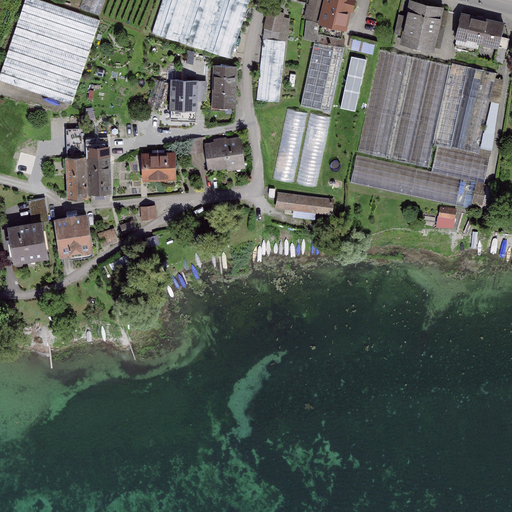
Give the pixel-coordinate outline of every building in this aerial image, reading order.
[(72,94),(96,19),(35,0),(27,0),(4,73),(72,94)] [(104,9),(107,0),(87,0),(87,3),(104,9)] [(231,54),(248,0),(170,0),(160,32),(231,54)] [(349,27),(355,0),(323,0),(319,20),(349,27)] [(438,44),(446,8),(415,1),(407,37),(438,44)] [(280,31),(285,13),(274,10),(269,28),(280,31)] [(399,11),(397,33),(407,34),(409,11),(399,11)] [(466,14),(461,35),(499,45),(504,24),(466,14)] [(284,42),(264,41),(260,98),(279,100),(284,42)] [(364,49),(375,52),(376,44),(365,41),(364,49)] [(330,108),(343,48),(315,43),(303,102),(330,108)] [(447,73),(388,60),(366,153),(430,168),(436,142),(490,155),(502,105),(487,102),(496,66),(451,56),(447,73)] [(371,63),(350,58),(320,183),(342,188),(371,63)] [(236,103),(237,64),(215,63),(214,103),(236,103)] [(197,78),(172,78),(171,109),(196,109),(197,78)] [(74,101),(52,93),(49,103),(70,111),(74,101)] [(330,118),(289,109),(274,176),(316,185),(330,118)] [(95,126),(82,126),(82,145),(96,145),(95,126)] [(245,138),(208,142),(210,169),(248,166),(245,138)] [(486,156),(440,145),(435,169),(481,179),(486,156)] [(112,190),(111,148),(93,149),(94,190),(112,190)] [(358,153),(352,181),(459,205),(465,178),(358,153)] [(178,154),(147,155),(148,181),(179,180),(178,154)] [(89,156),(68,157),(69,196),(89,196),(89,156)] [(330,197),(284,191),(281,211),(328,218),(330,197)] [(50,217),(47,197),(29,200),(32,220),(50,217)] [(157,217),(157,205),(142,206),(143,218),(157,217)] [(463,212),(439,208),(437,222),(460,226),(463,212)] [(88,213),(56,218),(62,255),(94,250),(88,213)] [(134,219),(121,224),(124,233),(137,228),(134,219)] [(43,221),(11,226),(17,263),(49,258),(43,221)] [(121,240),(116,227),(104,231),(109,244),(121,240)] [(147,238),(148,245),(157,245),(156,237),(147,238)] [(5,303),(4,321),(20,322),(21,303),(5,303)]
